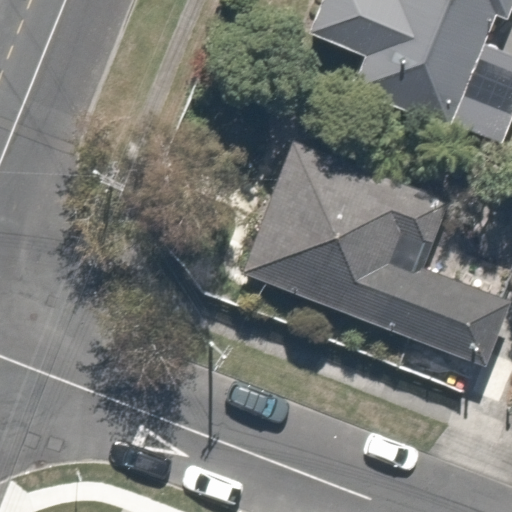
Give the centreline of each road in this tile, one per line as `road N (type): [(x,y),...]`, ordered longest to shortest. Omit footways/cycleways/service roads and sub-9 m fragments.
road 1 (residential): [(0,352),(410,511)]
road 2 (residential): [(0,163),(65,0)]
